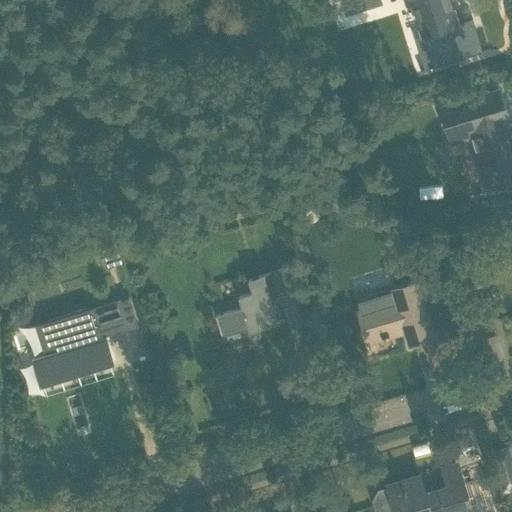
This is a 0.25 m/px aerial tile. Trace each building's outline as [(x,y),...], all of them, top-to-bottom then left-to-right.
[(405,0),(407,4),(412,2),(422,35),(415,37),(425,68),(419,69),(420,70),(482,51),(472,18),(456,23),(452,8),(453,8),(452,4),(450,5),(448,0),(405,0)] [(497,89),(440,107),(451,143),(467,138),(475,135),(480,151),(472,154),(482,188),(511,178),(511,145),(505,122),(507,121),(497,89)] [(390,103),(374,108),(377,117),(393,112),(390,103)] [(277,193),(263,197),(270,218),(283,214),(277,193)] [(350,209),(346,220),(356,224),(360,213),(350,209)] [(100,246),(107,267),(126,261),(119,240),(100,246)] [(279,322),(273,302),(272,299),(287,294),(279,269),(247,279),(251,292),(238,296),(241,307),(216,315),(222,335),(248,327),(249,331),(279,322)] [(362,310),(358,312),(368,342),(406,330),(410,343),(433,336),(424,306),(420,307),(417,296),(428,293),(424,278),(393,288),(393,290),(359,301),(362,310)] [(44,357),(45,357),(51,377),(76,370),(76,371),(92,366),(92,365),(109,360),(109,361),(111,360),(110,358),(109,358),(108,354),(109,353),(104,338),(107,337),(106,335),(102,336),(100,330),(102,329),(125,322),(117,299),(39,323),(46,346),(54,344),(56,350),(43,355),(44,357)] [(502,330),(496,311),(493,300),(471,307),(480,337),(502,330)] [(511,487),(511,460),(508,447),(491,453),(503,491),(511,487)] [(377,489),(371,500),(374,511),(390,511),(394,511),(439,511),(469,503),(471,511),(499,511),(489,478),(463,485),(462,481),(425,493),(419,475),(386,485),(387,486),(377,489)]
